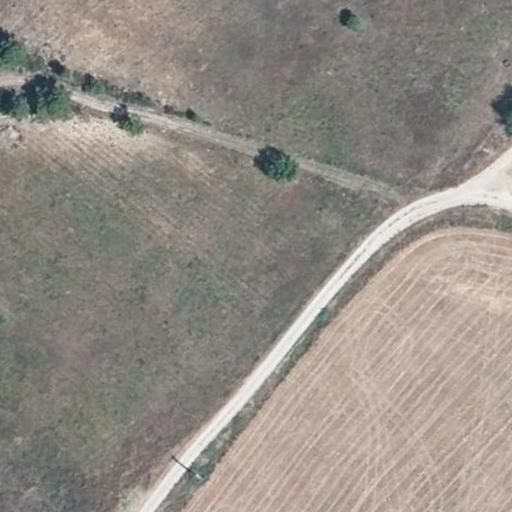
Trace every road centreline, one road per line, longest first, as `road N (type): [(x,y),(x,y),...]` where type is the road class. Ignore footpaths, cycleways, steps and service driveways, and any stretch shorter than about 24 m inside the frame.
road 1 (track): [(145,511),(349,264),(395,225),(465,201),(511,157)]
road 2 (track): [(0,89),(184,124),(397,184),(419,192),(430,208)]
